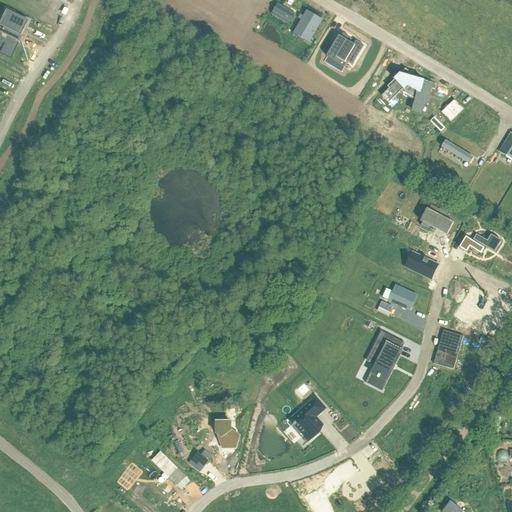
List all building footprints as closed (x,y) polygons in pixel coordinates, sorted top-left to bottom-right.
[(278,4),(272,15),(289,25),(295,15),(278,4)] [(301,21),(296,29),(312,38),(323,21),(307,11),(305,14),(303,17),(301,21)] [(5,37),(0,47),(11,53),(9,58),(19,63),(26,47),(29,49),(32,42),(29,41),(36,25),(15,15),(8,31),(5,29),(2,36),(5,37)] [(328,43),(324,50),(329,53),(329,54),(345,64),(346,62),(348,63),(352,66),(360,52),(364,47),(356,42),(353,46),(347,42),(349,38),(343,34),(341,38),(339,37),(334,46),(328,43)] [(390,89),(382,97),(389,104),(402,91),(404,92),(413,98),(416,99),(412,111),(422,114),(428,95),(431,96),(434,85),(422,81),(421,81),(420,87),(412,82),(415,79),(406,70),(388,87),(389,89),(390,89)] [(454,103),(442,116),(450,124),(463,111),(454,103)] [(441,126),(435,120),(432,123),(438,129),(441,126)] [(511,134),(500,153),(511,160),(511,134)] [(445,142),(442,148),(470,165),(473,159),(445,142)] [(427,209),(421,222),(423,223),(422,224),(431,229),(431,227),(447,236),(454,223),(447,220),(451,212),(442,207),(440,211),(431,206),(429,210),(427,209)] [(455,213),(462,217),(464,212),(457,208),(455,213)] [(466,238),(460,249),(467,253),(470,248),(481,254),(485,248),(495,254),(502,242),(491,236),(487,242),(476,235),(472,242),(466,238)] [(406,267),(406,268),(410,270),(432,280),(432,279),(433,278),(439,266),(417,256),(413,254),(407,265),(406,267)] [(396,287),(389,302),(409,311),(416,296),(396,287)] [(473,291),(460,311),(477,323),(473,329),(484,336),(494,321),(502,327),(506,320),(495,313),(500,306),(488,298),(488,299),(481,295),(481,296),(473,291)] [(376,367),(367,384),(370,386),(371,386),(374,388),(375,388),(379,390),(380,391),(389,374),(394,365),(401,351),(404,344),(403,344),(391,338),(389,337),(383,333),(380,340),(372,354),(379,357),(381,358),(376,367)] [(444,333),(434,366),(453,372),(463,338),(444,333)] [(303,396),(302,397),(306,402),(314,396),(308,390),(302,395),(303,396)] [(316,398),(289,421),(294,427),(292,428),(301,439),(303,437),(308,443),(320,432),(311,422),(326,409),(316,398)] [(216,422),(216,434),(221,437),(224,447),(235,447),(238,436),(230,431),(230,430),(230,422),(226,422),(220,422),(216,422)] [(194,462),(192,464),(203,472),(204,470),(208,465),(198,457),(194,462)] [(143,505),(142,506),(150,511),(179,511),(180,511),(169,503),(165,499),(154,491),(143,505)] [(277,511),(266,491),(255,497),(263,511),(277,511)] [(445,509),(442,511),(463,511),(451,502),(450,503),(445,509)]
